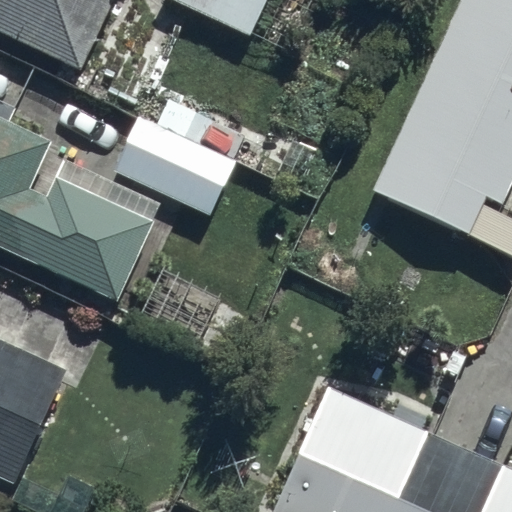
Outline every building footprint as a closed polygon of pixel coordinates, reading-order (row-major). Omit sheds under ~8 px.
[(0,0),(0,45),(80,83),(118,0),(0,0)] [(269,0),(167,0),(163,10),(247,49),(269,0)] [(511,0),(461,0),(371,200),(471,245),(487,211),(504,218),(511,201),(511,0)] [(0,255),(116,308),(150,233),(53,189),(45,206),(29,199),(51,151),(10,133),(17,117),(0,109),(0,255)] [(234,169),(136,124),(111,177),(210,222),(234,169)] [(0,352),(0,489),(13,496),(66,383),(0,352)] [(511,511),(511,484),(343,409),(335,428),(314,419),(272,511),(511,511)]
